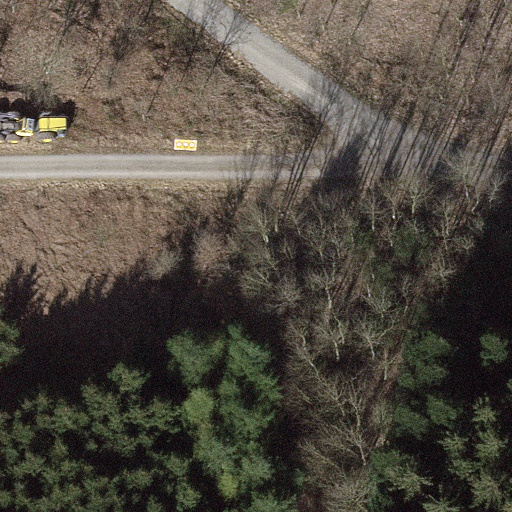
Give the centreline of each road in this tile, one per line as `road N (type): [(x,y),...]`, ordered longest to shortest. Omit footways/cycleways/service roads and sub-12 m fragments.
road 1 (track): [(427,170),(0,171)]
road 2 (track): [(188,0),(427,170)]
